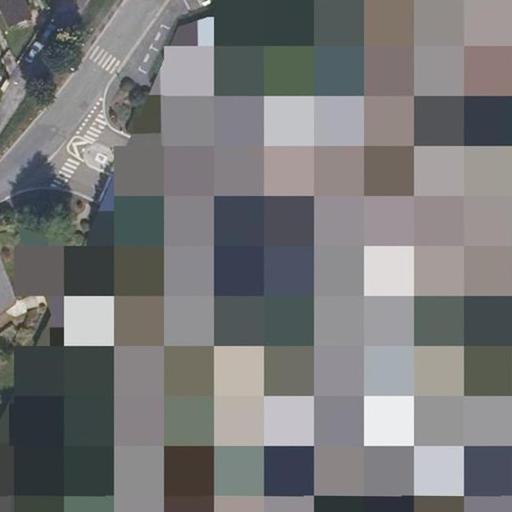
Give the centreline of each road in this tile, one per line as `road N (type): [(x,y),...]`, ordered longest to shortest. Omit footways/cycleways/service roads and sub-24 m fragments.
road 1 (residential): [(0,187),(73,105),(142,0)]
road 2 (residential): [(68,0),(0,106)]
